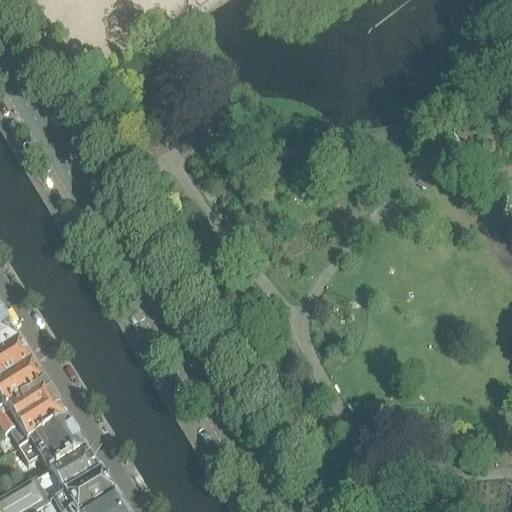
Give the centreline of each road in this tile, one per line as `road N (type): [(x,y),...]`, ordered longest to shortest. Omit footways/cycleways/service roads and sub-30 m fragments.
road 1 (residential): [(276,511),(0,62)]
road 2 (residential): [(0,284),(140,511)]
